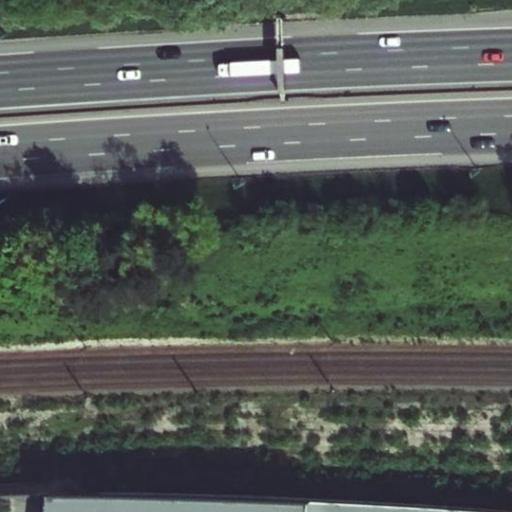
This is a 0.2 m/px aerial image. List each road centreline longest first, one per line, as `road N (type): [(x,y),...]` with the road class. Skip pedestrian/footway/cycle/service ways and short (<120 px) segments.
road 1 (motorway): [(0,154),(511,126)]
road 2 (motorway): [(511,56),(0,82)]
